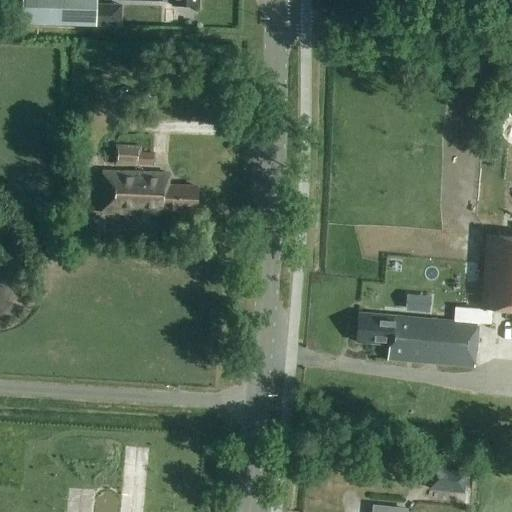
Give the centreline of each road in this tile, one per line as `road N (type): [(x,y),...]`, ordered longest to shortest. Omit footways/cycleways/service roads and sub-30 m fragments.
road 1 (tertiary): [(256,405),(276,22)]
road 2 (unclassified): [(256,405),(0,390)]
road 3 (unclassified): [(511,36),(276,22)]
